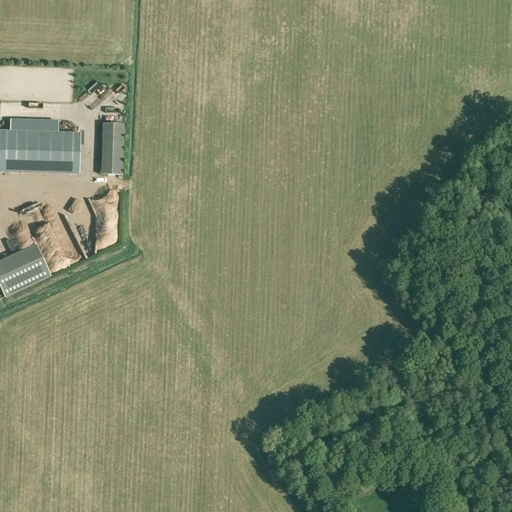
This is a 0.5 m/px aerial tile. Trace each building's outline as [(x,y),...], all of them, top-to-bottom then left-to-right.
[(118,72),(118,82),(128,82),(128,72),(118,72)] [(106,82),(105,74),(96,74),(96,83),(106,82)] [(123,177),(124,125),(103,125),(102,176),(123,177)] [(0,173),(79,177),(80,135),(0,131),(0,173)] [(51,277),(36,246),(0,262),(0,285),(6,298),(51,277)]
